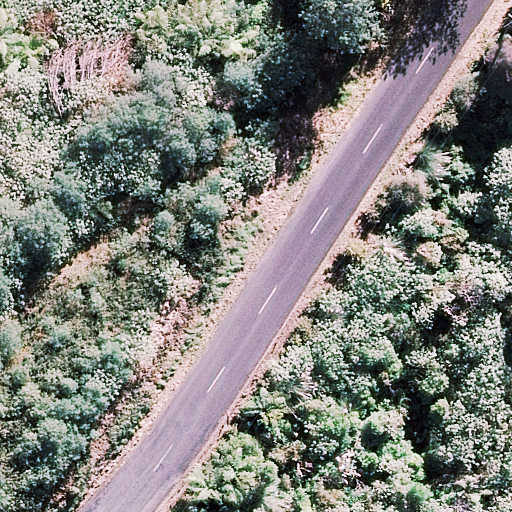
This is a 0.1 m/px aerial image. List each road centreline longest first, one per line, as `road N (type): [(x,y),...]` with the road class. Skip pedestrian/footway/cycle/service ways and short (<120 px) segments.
road 1 (unclassified): [(129,511),(476,0)]
road 2 (track): [(462,21),(0,337)]
